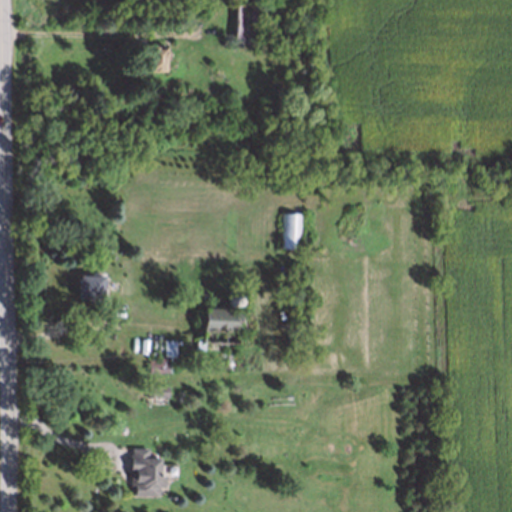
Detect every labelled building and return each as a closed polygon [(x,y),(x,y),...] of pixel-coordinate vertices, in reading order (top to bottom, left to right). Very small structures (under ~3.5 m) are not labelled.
[(251,42),(226,41),(227,3),(252,3),(251,42)] [(182,16),(182,5),(200,5),(200,17),(182,16)] [(144,69),(145,53),(162,54),(161,70),(144,69)] [(277,247),(277,212),(297,212),(297,247),(277,247)] [(100,297),(74,296),(75,292),(68,292),(68,284),(74,284),(75,276),(100,277),(100,297)] [(230,294),(233,295),(235,297),(235,300),(234,302),(231,304),(228,304),(226,302),(225,299),(227,295),(230,294)] [(198,307),(233,307),(233,339),(201,339),(201,348),(191,348),(191,339),(198,339),(198,307)] [(137,349),(138,336),(145,337),(143,350),(137,349)] [(160,339),(172,339),(171,354),(160,353),(160,339)] [(145,371),(145,359),(165,360),(164,372),(145,371)] [(163,396),(152,396),(152,386),(163,386),(163,396)] [(163,460),(163,475),(166,475),(165,489),(158,489),(158,497),(132,496),(132,485),(129,484),(130,448),(150,449),(150,459),(163,460)]
